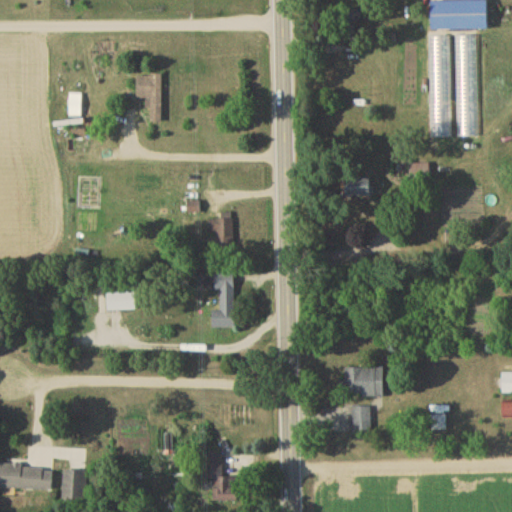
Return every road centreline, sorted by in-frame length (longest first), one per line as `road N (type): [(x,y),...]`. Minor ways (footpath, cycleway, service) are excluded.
road 1 (tertiary): [(291,511),(294,239),(280,0)]
road 2 (residential): [(289,391),(132,383),(0,396)]
road 3 (residential): [(281,26),(0,27)]
